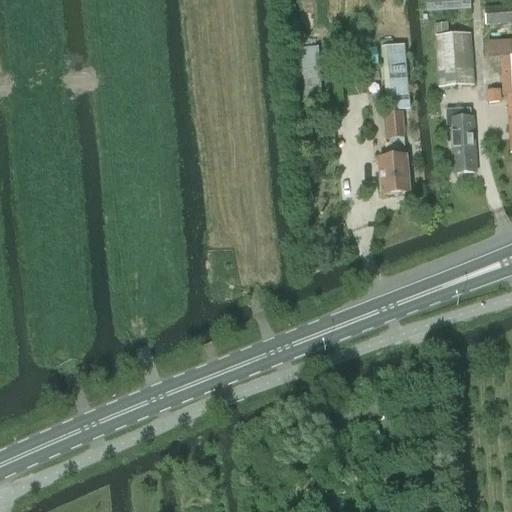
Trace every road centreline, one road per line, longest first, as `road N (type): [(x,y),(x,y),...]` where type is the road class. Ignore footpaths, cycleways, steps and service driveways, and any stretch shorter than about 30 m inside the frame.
road 1 (primary): [(0,467),(511,260)]
road 2 (unclassified): [(0,498),(246,391),(511,299)]
